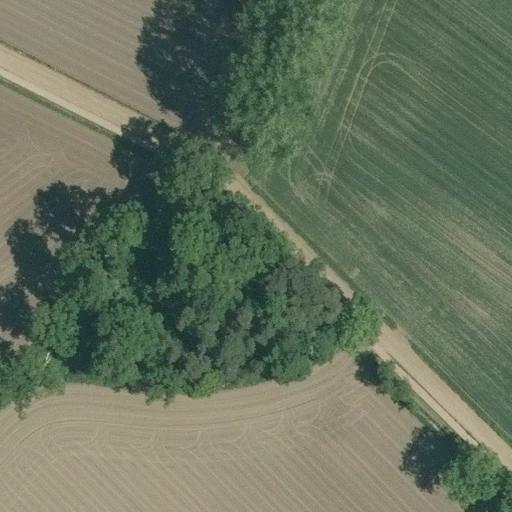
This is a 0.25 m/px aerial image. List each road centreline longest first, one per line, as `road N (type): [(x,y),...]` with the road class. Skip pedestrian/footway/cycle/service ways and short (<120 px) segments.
road 1 (track): [(230,184),(511,461)]
road 2 (track): [(0,63),(230,184)]
